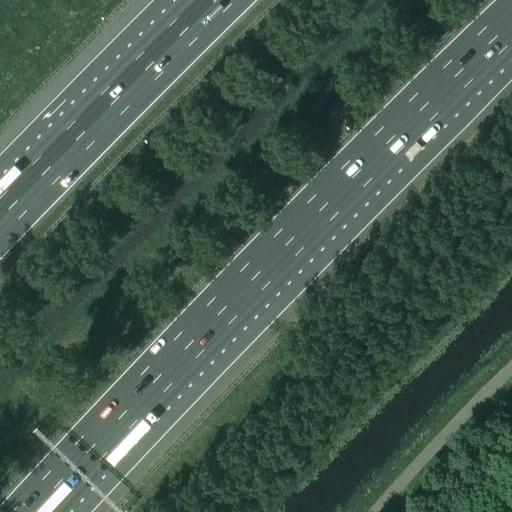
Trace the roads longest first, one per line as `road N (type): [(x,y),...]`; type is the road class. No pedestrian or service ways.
road 1 (motorway): [(31,511),(289,240),(511,22)]
road 2 (motorway): [(215,0),(0,217)]
